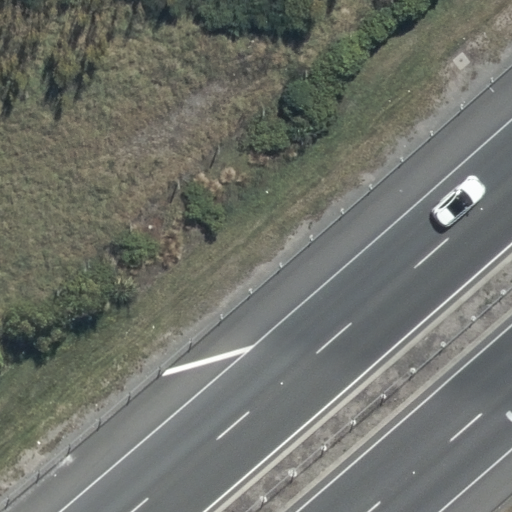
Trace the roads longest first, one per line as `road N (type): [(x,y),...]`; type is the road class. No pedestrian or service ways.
road 1 (trunk): [(132,511),(511,183)]
road 2 (trunk): [(511,386),(366,511)]
